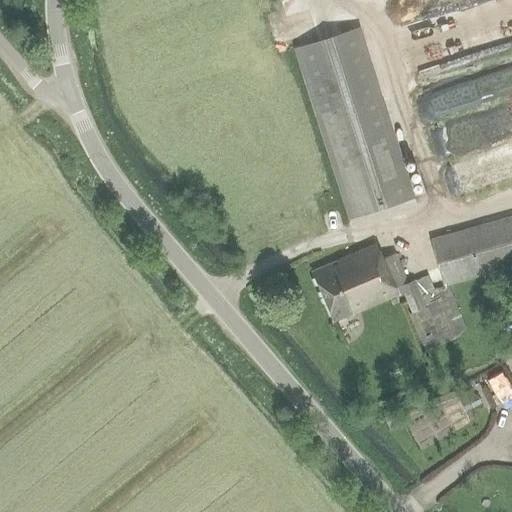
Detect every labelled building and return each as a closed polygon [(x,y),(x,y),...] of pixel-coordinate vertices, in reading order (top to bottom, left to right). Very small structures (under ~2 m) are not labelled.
[(360,27),(294,48),(349,218),(414,196),(360,27)] [(511,103),(441,124),(451,157),(511,139),(511,103)] [(473,191),(511,177),(511,149),(464,166),(473,191)] [(511,265),(511,215),(430,239),(444,285),(511,265)] [(469,331),(459,308),(454,311),(443,285),(420,295),(414,281),(407,284),(395,253),(382,258),(376,244),(313,270),(333,320),(402,292),(427,349),(469,331)]
